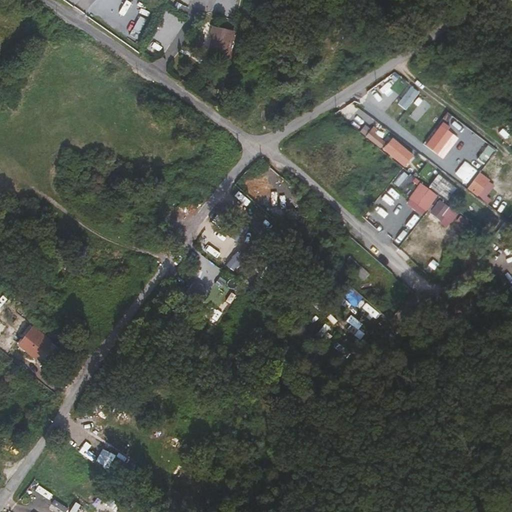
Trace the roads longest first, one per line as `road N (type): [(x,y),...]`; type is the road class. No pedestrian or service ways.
road 1 (residential): [(261,152),(164,261),(0,496)]
road 2 (unclassified): [(261,152),(426,289),(486,252)]
road 3 (residential): [(494,0),(261,152)]
road 4 (residential): [(261,152),(45,0)]
